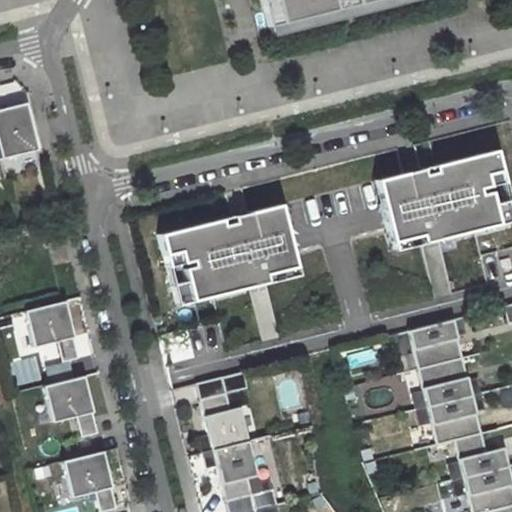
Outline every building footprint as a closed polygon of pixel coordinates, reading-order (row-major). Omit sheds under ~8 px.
[(260,0),(267,27),(269,26),(373,0),(260,0)] [(416,0),(373,0),(269,26),(271,36),(416,0)] [(0,158),(36,150),(24,103),(0,109),(0,158)] [(477,154),(495,225),(509,222),(491,151),(477,154)] [(495,225),(477,154),(418,169),(426,201),(428,211),(419,213),(425,236),(434,234),(436,240),(495,225)] [(428,211),(426,201),(411,204),(406,186),(411,178),(402,172),(372,180),(390,251),(436,240),(434,234),(425,236),(419,213),(428,211)] [(252,243),(238,247),(240,257),(249,255),(255,278),(246,280),(247,286),(293,275),(275,204),(245,211),(240,220),(248,225),(252,243)] [(230,215),(170,230),(188,301),(247,286),(246,280),(255,278),(249,255),(240,257),(238,247),(230,215)] [(174,305),(188,301),(170,230),(156,233),(174,305)] [(71,337),(62,301),(22,311),(31,347),(55,341),(71,337)] [(505,323),(511,321),(511,303),(501,306),(505,323)] [(464,332),(460,317),(450,319),(454,335),(464,332)] [(454,335),(450,319),(405,330),(409,346),(415,369),(460,358),(454,335)] [(155,337),(163,364),(192,357),(184,329),(155,337)] [(409,346),(405,330),(394,333),(398,349),(409,346)] [(77,358),(71,337),(55,341),(61,362),(67,360),(77,358)] [(470,395),(466,380),(460,358),(415,369),(424,407),(470,395)] [(72,378),(67,360),(61,362),(44,366),(48,384),(72,378)] [(256,438),(247,404),(238,407),(233,391),(255,385),(251,369),(194,384),(206,435),(210,450),(256,438)] [(90,412),(81,376),(72,378),(48,384),(41,386),(50,422),(74,416),(90,412)] [(479,393),(475,378),(466,380),(470,395),(479,393)] [(259,402),(255,385),(233,391),(238,407),(247,404),(259,402)] [(424,407),(420,391),(409,394),(413,410),(424,407)] [(483,408),(479,393),(470,395),(474,410),(483,408)] [(479,433),(470,395),(424,407),(428,423),(434,445),(451,441),(451,440),(479,433)] [(428,423),(424,407),(413,410),(417,426),(428,423)] [(95,433),(90,412),(74,416),(80,437),(87,435),(95,433)] [(505,466),(499,444),(489,446),(483,447),(481,441),(479,433),(451,440),(456,461),(460,477),(505,466)] [(91,453),(87,435),(80,437),(63,441),(68,459),(91,453)] [(210,450),(206,435),(197,437),(201,452),(210,450)] [(255,476),(264,473),(256,438),(210,450),(214,465),(223,501),(225,511),(244,511),(263,508),(284,502),(280,486),(259,492),(255,476)] [(214,465),(210,450),(201,452),(204,468),(214,465)] [(109,487),(100,451),(91,453),(68,459),(60,461),(69,497),(93,491),(109,487)] [(460,477),(456,461),(445,464),(449,480),(460,477)] [(482,511),(511,504),(511,494),(505,466),(460,477),(465,493),(469,511),(482,511)] [(280,486),(276,470),(255,476),(259,492),(280,486)] [(465,493),(460,477),(449,480),(453,496),(465,493)] [(114,508),(109,487),(93,491),(98,511),(99,511),(105,511),(114,508)] [(225,511),(223,501),(213,503),(215,511),(225,511)] [(286,511),(284,502),(263,508),(263,511),(286,511)]
